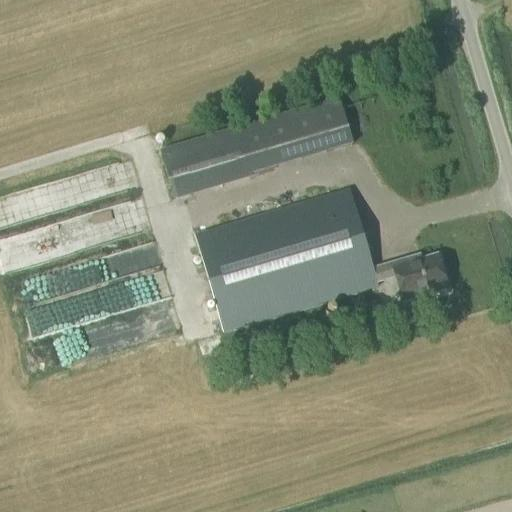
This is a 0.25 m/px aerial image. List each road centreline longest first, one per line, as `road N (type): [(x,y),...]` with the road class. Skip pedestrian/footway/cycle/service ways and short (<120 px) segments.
road 1 (track): [(404,222),(349,172),(166,226),(139,135),(0,177)]
road 2 (unclassified): [(511,181),(459,0)]
